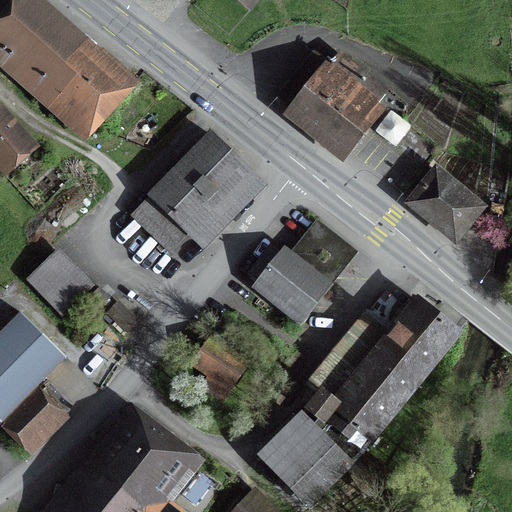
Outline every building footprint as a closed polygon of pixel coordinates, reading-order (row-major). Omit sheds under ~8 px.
[(27,0),(0,30),(0,60),(86,138),(129,90),(27,0)] [(236,0),(249,10),(257,0),(236,0)] [(318,53),(276,105),(348,163),(390,111),(318,53)] [(0,114),(0,165),(8,174),(33,151),(0,114)] [(259,186),(212,144),(141,223),(188,265),(259,186)] [(439,173),(412,208),(460,246),(488,211),(439,173)] [(317,227),(292,257),(330,288),(355,258),(317,227)] [(32,286),(63,318),(93,289),(61,257),(32,286)] [(292,257),(261,297),(299,327),(330,288),(292,257)] [(117,300),(106,311),(124,329),(135,319),(117,300)] [(300,410),(347,456),(453,330),(408,300),(387,326),(359,307),(290,396),(300,410)] [(0,347),(0,427),(37,389),(65,363),(22,325),(0,347)] [(250,363),(207,334),(191,359),(210,371),(200,386),(224,402),(250,363)] [(37,389),(0,427),(30,456),(67,418),(37,389)] [(300,410),(247,464),(295,510),(347,456),(300,410)] [(133,418),(60,511),(170,511),(166,508),(197,467),(133,418)] [(266,511),(257,503),(249,511),(266,511)]
